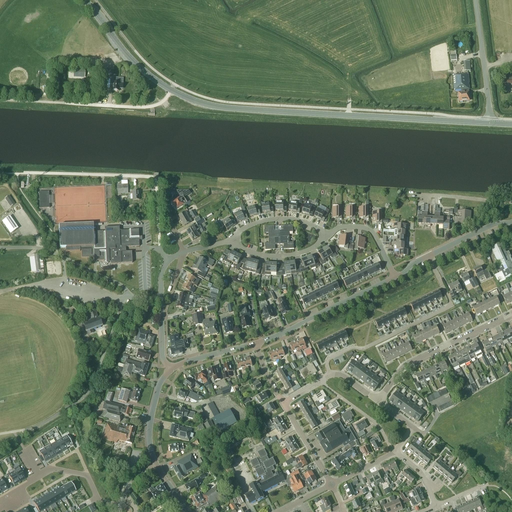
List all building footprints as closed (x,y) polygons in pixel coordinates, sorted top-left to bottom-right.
[(73,69),(73,77),(85,78),(85,70),(73,69)] [(458,102),(470,101),(469,92),(469,90),(470,90),(469,74),(453,75),(454,90),(461,90),(461,92),(458,92),(458,102)] [(511,75),(510,76),(510,77),(509,77),(510,79),(503,80),(503,87),(510,87),(510,90),(511,91),(511,90),(511,75)] [(99,87),(106,87),(107,77),(100,76),(99,87)] [(118,91),(118,89),(122,89),(123,84),(123,78),(113,78),(112,91),(118,91)] [(127,184),(116,185),(117,194),(128,194),(127,184)] [(39,192),(39,208),(49,208),(49,192),(39,192)] [(183,196),(180,197),(171,202),(173,206),(175,205),(177,209),(187,203),(183,196)] [(270,212),(273,212),(272,206),(269,206),(269,202),(261,204),(262,213),(270,212)] [(283,212),(286,212),(286,205),(283,205),(283,202),(276,202),(276,211),(283,211),(283,212)] [(298,203),(290,202),(289,211),(296,212),(296,213),(299,213),(300,207),(297,207),(298,203)] [(312,217),(315,207),(305,204),(302,213),(309,215),(309,216),(312,217)] [(257,215),(260,214),(258,208),(255,209),(254,206),(247,208),(250,216),(257,214),(257,215)] [(332,208),(332,212),(331,213),(332,215),(332,218),(336,218),(336,220),(342,220),(342,219),(342,206),(338,206),(338,208),(332,208)] [(346,208),(346,212),(344,213),(346,215),(346,218),(349,218),(349,220),(355,220),(355,219),(355,206),(352,206),(352,208),(346,208)] [(359,208),(359,212),(357,213),(359,215),(359,218),(363,218),(363,220),(369,220),(369,219),(369,206),(365,206),(365,208),(359,208)] [(323,222),(329,210),(326,209),(325,212),(318,209),(314,217),(321,220),(320,221),(323,222)] [(373,212),(373,216),(371,218),(373,219),(373,222),(376,222),(376,224),(382,224),(382,209),(378,209),(378,212),(373,212)] [(186,211),(185,212),(179,216),(182,221),(189,217),(187,214),(188,214),(186,211)] [(245,220),(248,218),(245,213),(242,214),(241,211),(234,214),(238,222),(244,219),(245,220)] [(9,216),(2,221),(11,234),(18,229),(9,216)] [(189,217),(182,221),(184,226),(192,222),(191,219),(190,219),(189,217)] [(233,226),(236,224),(233,219),(230,221),(228,218),(222,222),(227,230),(233,226)] [(95,233),(94,233),(93,224),(59,225),(60,248),(66,248),(66,252),(80,251),(80,250),(81,250),(82,258),(96,257),(96,261),(104,261),(104,262),(106,262),(107,264),(108,264),(109,262),(110,262),(111,264),(132,263),(132,252),(125,252),(125,247),(139,246),(139,240),(142,240),(142,237),(139,237),(138,230),(119,231),(119,227),(111,227),(105,228),(104,228),(104,232),(103,232),(103,231),(95,232),(95,233)] [(283,231),(279,231),(279,238),(289,237),(289,232),(293,232),(293,225),(283,226),(283,231)] [(196,229),(195,226),(187,230),(190,236),(197,231),(196,229)] [(279,238),(279,231),(274,231),(274,226),(264,226),(264,233),(268,233),(269,238),(279,238)] [(197,231),(190,236),(193,241),(201,236),(199,233),(198,234),(197,231)] [(348,249),(350,235),(344,234),(343,236),(340,235),(339,239),(338,240),(339,241),(339,246),(344,246),(344,248),(348,249)] [(356,236),(354,250),(358,250),(358,248),(364,249),(365,245),(366,243),(365,242),(365,239),(362,238),(362,237),(356,236)] [(284,249),(294,249),(293,242),(290,242),(289,237),(279,238),(279,244),(284,244),(284,249)] [(279,244),(279,238),(269,238),(269,243),(265,243),(265,250),(275,250),(275,245),(279,244)] [(499,269),(500,268),(502,272),(494,275),(498,284),(506,280),(505,279),(511,276),(511,260),(510,257),(511,257),(509,251),(506,252),(502,243),(491,248),(498,264),(497,264),(499,269)] [(327,247),(323,250),(328,258),(330,256),(332,259),(337,255),(333,250),(331,252),(327,247)] [(325,259),(328,258),(323,250),(318,253),(321,258),(319,260),(322,265),(327,262),(325,259)] [(231,261),(233,262),(237,254),(232,251),(229,257),(226,255),(224,261),(229,264),(231,261)] [(240,256),(237,254),(233,262),(235,264),(234,266),(236,267),(235,269),(238,271),(242,263),(239,262),(241,257),(242,258),(242,256),(240,255),(240,256)] [(38,255),(34,256),(36,271),(41,270),(41,268),(43,268),(43,264),(42,259),(41,259),(41,255),(38,255)] [(312,256),(307,258),(310,267),(311,269),(319,266),(317,260),(314,262),(312,256)] [(197,260),(196,263),(205,268),(207,264),(212,267),(215,261),(206,257),(204,260),(199,257),(199,258),(198,257),(197,260)] [(310,267),(307,258),(301,260),(304,265),(301,267),(303,272),(308,270),(307,268),(310,267)] [(250,272),(254,260),(248,259),(247,265),(244,264),(242,270),(250,272)] [(254,260),(250,272),(259,274),(260,269),(257,268),(259,262),(254,260)] [(289,262),(291,274),(300,273),(299,267),(296,268),(295,263),(295,261),(292,262),(293,262),(289,262)] [(286,275),(291,274),(289,262),(284,263),(285,269),(282,270),(283,276),(284,276),(284,277),(286,276),(286,275)] [(204,271),(205,268),(196,263),(194,266),(194,265),(193,268),(199,271),(197,275),(204,278),(207,272),(204,271)] [(262,275),(265,275),(271,275),(271,273),(271,263),(266,263),(265,269),(262,269),(262,275)] [(277,264),(271,263),(271,273),(276,273),(276,276),(279,276),(280,270),(277,270),(277,264)] [(378,263),(372,266),(376,273),(382,270),(378,263)] [(372,266),(366,269),(370,276),(376,273),(372,266)] [(473,268),(474,270),(476,275),(478,278),(484,275),(486,280),(491,278),(487,269),(483,271),(481,267),(478,268),(477,267),(473,268)] [(366,269),(360,271),(364,279),(370,276),(366,269)] [(360,271),(355,274),(358,282),(364,279),(360,271)] [(470,280),(470,279),(467,273),(460,276),(463,282),(464,283),(469,281),(473,288),(478,285),(474,278),(470,280)] [(355,274),(349,277),(352,284),(358,282),(355,274)] [(189,275),(186,281),(195,286),(196,283),(194,282),(196,279),(189,275)] [(349,277),(343,280),(346,287),(352,284),(349,277)] [(193,288),(195,286),(186,281),(182,288),(190,291),(192,287),(193,288)] [(336,281),(330,284),(334,291),(340,288),(336,281)] [(451,291),(449,293),(452,299),(457,297),(455,294),(459,292),(462,291),(458,282),(453,284),(452,284),(449,285),(451,291)] [(330,284),(324,287),(328,294),(334,291),(330,284)] [(324,287),(319,290),(322,297),(328,294),(324,287)] [(319,290),(313,292),(316,300),(322,297),(319,290)] [(438,291),(432,294),(435,301),(441,298),(438,291)] [(313,292),(307,295),(311,303),(316,300),(313,292)] [(507,304),(511,301),(511,298),(509,293),(505,295),(503,292),(501,293),(507,304)] [(180,293),(179,300),(192,303),(193,296),(180,293)] [(432,294),(426,297),(430,304),(435,301),(432,294)] [(307,295),(301,298),(305,305),(311,303),(307,295)] [(489,297),(490,300),(494,307),(500,304),(496,297),(492,298),(491,296),(489,297)] [(426,297),(421,299),(424,306),(430,304),(426,297)] [(289,311),(283,298),(277,300),(280,305),(278,306),(282,314),(289,311)] [(421,299),(415,302),(418,309),(424,306),(421,299)] [(483,300),(484,302),(488,310),(494,307),(490,300),(486,301),(485,299),(483,300)] [(191,307),(192,303),(179,300),(177,307),(183,308),(182,310),(186,311),(187,306),(191,307)] [(477,303),(479,305),(482,313),(488,310),(484,302),(481,304),(480,301),(477,303)] [(260,305),(262,310),(264,316),(266,320),(267,320),(268,320),(269,320),(270,319),(274,317),(273,314),(270,306),(268,307),(266,302),(260,305)] [(415,302),(409,305),(412,312),(418,309),(415,302)] [(227,305),(229,313),(235,311),(233,303),(227,305)] [(482,313),(479,305),(475,307),(474,304),(472,305),(477,315),(482,313)] [(242,318),(240,319),(243,329),(250,327),(249,322),(250,322),(248,317),(251,317),(249,311),(247,306),(239,308),(241,314),(240,314),(240,317),(241,317),(242,318)] [(403,308),(397,311),(400,318),(406,315),(403,308)] [(68,313),(72,319),(76,316),(71,310),(68,313)] [(102,326),(99,318),(98,318),(95,310),(88,313),(90,318),(88,318),(87,320),(88,322),(83,324),(86,332),(87,332),(88,335),(93,333),(93,332),(95,332),(94,329),(102,326)] [(397,311),(391,314),(395,321),(400,318),(397,311)] [(460,313),(462,316),(466,324),(472,321),(468,313),(464,315),(463,312),(460,313)] [(194,326),(203,325),(205,336),(218,334),(215,322),(210,323),(209,319),(204,320),(202,313),(191,315),(194,326)] [(391,314),(386,316),(389,323),(395,321),(391,314)] [(466,324),(462,316),(457,318),(456,315),(454,316),(455,319),(459,327),(466,324)] [(386,316),(380,319),(383,326),(389,323),(386,316)] [(233,332),(232,324),(233,324),(231,317),(221,319),(223,326),(224,326),(226,334),(233,332)] [(447,319),(449,322),(453,330),(459,327),(455,319),(451,321),(449,318),(447,319)] [(380,319),(374,322),(377,329),(383,326),(380,319)] [(453,330),(449,322),(444,324),(443,321),(441,322),(446,333),(453,330)] [(433,336),(430,329),(426,330),(423,323),(421,324),(424,331),(428,339),(433,336)] [(428,326),(430,329),(433,336),(439,333),(436,326),(432,328),(431,325),(428,326)] [(145,344),(144,346),(151,348),(154,337),(149,336),(150,331),(139,328),(135,341),(145,344)] [(353,339),(366,333),(363,328),(351,333),(353,339)] [(344,330),(339,333),(342,340),(348,337),(344,330)] [(417,332),(418,334),(422,342),(428,339),(424,331),(421,333),(419,331),(417,332)] [(510,343),(511,343),(509,339),(508,340),(505,332),(499,335),(503,342),(507,340),(508,344),(510,343)] [(339,333),(333,336),(336,343),(342,340),(339,333)] [(422,342),(418,334),(415,336),(414,333),(411,334),(416,345),(422,342)] [(178,335),(169,337),(172,347),(170,347),(172,355),(183,353),(182,350),(187,349),(185,340),(180,341),(178,335)] [(499,335),(493,338),(497,345),(498,345),(501,343),(503,347),(505,346),(503,342),(499,335)] [(333,336),(327,339),(331,346),(336,343),(333,336)] [(302,338),(296,341),(300,350),(303,349),(302,347),(306,345),(302,338)] [(499,348),(498,345),(497,345),(493,338),(488,341),(491,348),(492,348),(495,346),(497,349),(499,348)] [(327,339),(322,341),(325,348),(331,346),(327,339)] [(289,345),(293,352),(297,350),(298,351),(300,350),(296,341),(289,345)] [(322,341),(316,344),(319,351),(325,348),(322,341)] [(412,350),(408,342),(403,344),(402,341),(400,342),(401,345),(405,353),(412,350)] [(482,344),(486,351),(487,354),(494,351),(492,348),(491,348),(488,341),(482,344)] [(138,350),(136,358),(148,361),(150,354),(147,353),(147,352),(143,350),(144,347),(136,345),(136,346),(131,345),(127,344),(125,350),(129,352),(131,348),(138,350)] [(395,348),(399,356),(405,353),(401,345),(397,347),(396,344),(393,345),(395,348)] [(477,344),(471,347),(474,354),(475,354),(477,357),(477,358),(483,355),(480,351),(477,344)] [(471,360),(477,357),(475,354),(474,354),(471,347),(465,350),(469,357),(471,360)] [(282,348),(275,351),(279,360),(281,359),(281,357),(285,355),(282,348)] [(387,349),(388,352),(392,360),(399,356),(395,348),(391,351),(389,348),(387,349)] [(465,350),(460,352),(463,360),(464,360),(466,364),(471,361),(471,360),(469,357),(465,350)] [(269,353),(271,360),(276,359),(276,361),(279,360),(275,351),(269,353)] [(392,360),(388,352),(384,354),(383,351),(381,352),(386,363),(392,360)] [(465,364),(466,364),(464,360),(463,360),(460,352),(453,355),(457,363),(458,362),(460,366),(465,364)] [(448,358),(452,365),(453,369),(459,366),(460,366),(458,362),(457,363),(453,355),(448,358)] [(243,360),(246,369),(248,369),(248,367),(252,366),(250,358),(243,360)] [(126,359),(123,366),(126,367),(126,366),(140,369),(140,370),(146,372),(148,365),(142,363),(141,364),(126,359)] [(243,370),(246,369),(243,360),(236,362),(238,370),(243,368),(243,370)] [(353,360),(347,369),(352,374),(359,364),(361,362),(359,360),(357,363),(353,360)] [(444,362),(439,365),(443,372),(446,370),(448,374),(450,373),(448,369),(444,362)] [(312,363),(305,367),(311,376),(317,372),(312,363)] [(224,365),(225,369),(224,370),(224,373),(222,374),(224,379),(229,378),(229,377),(232,377),(230,372),(233,371),(232,368),(231,368),(230,364),(224,365)] [(359,364),(352,374),(358,378),(364,369),(367,366),(365,364),(363,367),(359,364)] [(439,365),(433,368),(436,375),(437,375),(440,373),(442,376),(444,375),(443,372),(439,365)] [(126,367),(123,366),(121,375),(130,377),(132,373),(145,377),(146,372),(140,370),(140,369),(126,366),(126,367)] [(311,376),(305,367),(299,371),(304,380),(311,376)] [(210,378),(213,377),(214,382),(221,380),(218,370),(216,370),(215,368),(208,369),(210,378)] [(364,369),(358,378),(363,382),(370,373),(372,370),(370,368),(368,371),(364,369)] [(439,378),(437,375),(436,375),(433,368),(427,371),(431,378),(431,377),(435,376),(437,379),(439,378)] [(279,379),(285,376),(281,369),(276,372),(279,379)] [(205,377),(206,376),(203,371),(200,372),(200,373),(195,375),(197,380),(201,379),(202,382),(202,381),(204,384),(207,382),(206,379),(205,377)] [(433,381),(431,377),(431,378),(427,371),(422,373),(425,381),(426,380),(429,378),(431,382),(433,381)] [(370,373),(363,382),(369,386),(376,377),(378,374),(376,373),(374,375),(370,373)] [(427,384),(426,380),(425,381),(422,373),(416,376),(419,383),(423,381),(425,385),(427,384)] [(279,379),(283,385),(288,382),(285,376),(279,379)] [(376,377),(369,386),(375,390),(383,378),(382,377),(379,380),(376,377)] [(184,384),(190,390),(194,385),(199,389),(202,385),(197,381),(195,383),(188,378),(184,384)] [(252,384),(255,391),(262,387),(258,380),(254,382),(254,383),(252,384)] [(287,391),(292,388),(288,382),(283,385),(287,391)] [(230,393),(228,386),(220,389),(223,396),(230,393)] [(140,391),(133,389),(132,393),(130,392),(121,389),(117,401),(126,403),(128,399),(130,400),(130,401),(137,403),(140,391)] [(189,391),(188,393),(181,389),(178,396),(185,399),(186,397),(190,399),(197,402),(202,400),(203,398),(189,391)] [(398,389),(389,401),(395,405),(402,396),(398,393),(400,390),(398,389)] [(321,406),(319,402),(326,397),(322,390),(314,396),(317,401),(315,403),(318,408),(321,406)] [(262,402),(262,401),(268,398),(265,392),(258,396),(254,398),(257,402),(258,401),(260,404),(262,402)] [(404,393),(395,405),(401,410),(407,400),(404,398),(406,395),(404,393)] [(407,400),(401,410),(406,414),(413,405),(409,402),(411,399),(410,398),(407,400)] [(298,405),(302,411),(307,408),(303,402),(304,401),(303,399),(298,402),(299,404),(298,405)] [(329,408),(331,412),(330,413),(331,416),(337,413),(335,410),(340,407),(336,400),(326,407),(327,410),(329,408)] [(128,416),(129,414),(130,414),(131,410),(130,409),(122,407),(122,406),(104,401),(102,409),(105,410),(103,418),(119,422),(122,414),(128,416)] [(413,405),(406,414),(412,418),(419,409),(415,406),(417,403),(415,402),(413,405)] [(220,414),(220,415),(214,417),(212,419),(219,432),(237,423),(230,409),(223,413),(218,403),(214,405),(220,414)] [(270,413),(276,410),(272,403),(266,407),(268,409),(266,410),(268,414),(270,413)] [(419,409),(412,418),(417,422),(424,413),(420,410),(423,407),(421,406),(419,409)] [(179,408),(178,409),(176,408),(174,417),(182,419),(183,417),(194,419),(195,413),(191,412),(188,412),(189,411),(185,410),(185,409),(179,408)] [(310,414),(307,408),(302,411),(305,417),(310,414)] [(341,415),(345,422),(354,417),(350,410),(341,415)] [(305,417),(309,423),(314,420),(310,414),(305,417)] [(274,426),(275,429),(284,424),(280,417),(273,422),(275,425),(274,426)] [(318,426),(314,420),(309,423),(312,429),(318,426)] [(355,425),(359,432),(368,427),(364,420),(355,425)] [(216,431),(211,421),(204,425),(209,435),(216,431)] [(315,435),(326,453),(342,444),(344,447),(356,440),(349,428),(345,431),(339,421),(321,431),(322,432),(315,435)] [(118,440),(120,441),(131,444),(135,428),(123,425),(122,427),(107,423),(107,424),(102,438),(102,439),(116,443),(118,440)] [(287,430),(284,424),(275,429),(277,432),(279,431),(281,434),(287,430)] [(189,441),(192,430),(172,425),(169,437),(189,441)] [(66,436),(61,439),(67,449),(72,445),(66,436)] [(269,439),(265,442),(267,446),(277,440),(275,436),(269,439)] [(371,444),(372,444),(375,451),(380,448),(378,443),(381,442),(378,436),(369,441),(371,444)] [(285,445),(287,448),(295,443),(292,437),(285,441),(287,444),(285,445)] [(61,439),(55,442),(62,453),(67,450),(67,449),(61,439)] [(283,439),(275,442),(277,447),(285,443),(283,439)] [(408,450),(413,454),(419,446),(418,446),(416,443),(417,441),(416,440),(413,442),(414,443),(408,450)] [(55,442),(50,445),(56,456),(62,453),(55,442)] [(299,449),(295,443),(287,448),(288,450),(290,449),(292,453),(299,449)] [(420,443),(418,446),(419,446),(413,454),(417,458),(424,450),(423,449),(420,447),(422,445),(420,443)] [(171,445),(171,447),(169,447),(170,452),(179,451),(179,450),(184,450),(183,444),(171,445)] [(50,445),(45,448),(51,459),(56,456),(50,445)] [(364,453),(365,453),(366,456),(371,453),(367,446),(360,450),(362,454),(364,453)] [(342,462),(352,455),(353,459),(359,456),(355,447),(349,450),(340,456),(339,455),(337,456),(338,457),(331,462),(334,466),(342,462)] [(425,447),(423,449),(424,450),(417,458),(422,461),(428,454),(428,453),(425,451),(427,448),(425,447)] [(45,448),(39,452),(45,462),(51,459),(45,448)] [(262,493),(285,481),(282,474),(280,475),(279,472),(275,474),(273,475),(271,471),(275,470),(273,466),(276,465),(273,458),(269,460),(267,456),(264,449),(257,452),(260,457),(257,459),(257,458),(250,462),(253,468),(255,468),(256,470),(255,471),(259,478),(262,476),(264,480),(257,483),(257,482),(249,486),(252,491),(245,495),(250,504),(257,501),(264,497),(262,493)] [(430,451),(428,453),(428,454),(422,461),(427,465),(433,458),(430,455),(432,452),(430,451)] [(177,462),(179,466),(174,469),(180,480),(186,476),(185,474),(198,467),(197,465),(202,462),(200,458),(195,461),(192,455),(191,456),(190,454),(177,462)] [(295,461),(297,465),(305,460),(302,456),(295,461)] [(444,464),(443,463),(440,461),(442,458),(440,457),(438,460),(439,460),(433,468),(437,471),(444,464)] [(307,465),(305,460),(297,465),(300,469),(307,465)] [(445,461),(443,463),(444,464),(437,471),(442,475),(448,468),(448,467),(445,465),(447,462),(445,461)] [(345,466),(342,462),(334,466),(338,471),(345,466)] [(388,465),(391,470),(395,468),(396,471),(398,469),(394,462),(388,465)] [(450,464),(448,467),(448,468),(442,475),(447,479),(453,471),(450,469),(452,466),(450,464)] [(382,468),(386,476),(389,474),(387,472),(391,470),(388,465),(382,468)] [(18,466),(12,470),(14,472),(20,482),(25,479),(18,466)] [(290,475),(292,478),(296,476),(300,474),(297,470),(290,475)] [(404,477),(407,479),(410,475),(405,470),(400,477),(402,479),(404,477)] [(456,473),(453,471),(447,479),(451,483),(457,476),(459,477),(462,474),(458,471),(456,473)] [(14,472),(8,475),(14,485),(20,482),(14,472)] [(299,490),(292,478),(290,475),(288,476),(285,472),(282,474),(285,481),(289,479),(290,481),(289,481),(291,484),(290,485),(294,493),(299,490)] [(300,477),(303,482),(314,476),(311,472),(304,476),(304,475),(300,477)] [(375,482),(376,482),(377,485),(381,483),(381,484),(384,483),(382,479),(381,479),(377,472),(372,475),(375,482)] [(377,485),(376,482),(375,482),(372,475),(366,477),(368,483),(366,484),(370,492),(372,491),(370,485),(374,483),(376,487),(378,486),(377,485)] [(415,479),(410,475),(407,479),(410,482),(408,484),(410,486),(415,479)] [(298,481),(296,476),(292,478),(299,490),(303,488),(299,480),(298,481)] [(316,480),(314,476),(303,482),(307,489),(311,486),(309,484),(316,480)] [(194,480),(195,481),(185,486),(188,492),(190,491),(191,491),(191,490),(198,487),(197,486),(201,484),(198,478),(194,480)] [(346,493),(352,490),(351,487),(358,484),(357,482),(350,485),(344,487),(346,493)] [(70,483),(65,486),(70,494),(75,491),(70,483)] [(156,500),(167,493),(162,484),(154,489),(153,487),(149,489),(156,500)] [(202,494),(201,492),(191,498),(197,509),(207,503),(209,507),(224,498),(223,497),(224,497),(217,486),(216,485),(202,494)] [(59,486),(54,490),(60,500),(65,497),(60,489),(59,486)] [(60,489),(65,497),(70,494),(65,486),(60,489)] [(352,490),(346,493),(349,498),(355,496),(353,493),(361,490),(359,487),(352,490)] [(411,501),(414,499),(423,495),(420,489),(411,493),(413,497),(410,498),(411,501)] [(54,490),(48,493),(55,503),(60,500),(54,490)] [(139,499),(134,492),(130,495),(135,502),(139,499)] [(48,493),(43,496),(50,506),(55,503),(48,493)] [(239,494),(235,496),(240,505),(244,503),(239,494)] [(425,500),(423,495),(414,499),(415,503),(412,504),(413,506),(417,505),(416,504),(425,500)] [(43,496),(38,499),(44,509),(50,506),(43,496)] [(391,497),(397,511),(403,509),(398,499),(395,501),(394,500),(395,499),(394,496),(391,497)] [(392,502),(388,503),(391,511),(395,511),(397,511),(391,497),(389,498),(390,501),(392,501),(392,502)] [(478,497),(472,500),(476,509),(477,508),(480,507),(481,510),(484,509),(482,506),(478,497)] [(330,506),(331,506),(327,498),(321,501),(323,505),(320,506),(322,511),(325,511),(331,509),(330,506)] [(38,499),(33,502),(38,511),(40,511),(44,509),(38,499)] [(363,502),(359,504),(358,500),(352,503),(354,506),(353,507),(354,509),(355,509),(355,510),(365,506),(363,502)] [(472,500),(467,502),(471,511),(474,509),(475,511),(476,511),(478,511),(477,508),(476,509),(472,500)] [(385,511),(391,511),(388,503),(385,505),(384,504),(385,503),(384,501),(381,502),(385,511)] [(461,504),(464,511),(468,511),(469,511),(468,511),(471,511),(467,502),(461,504)] [(90,506),(93,511),(98,510),(95,503),(90,506)]
